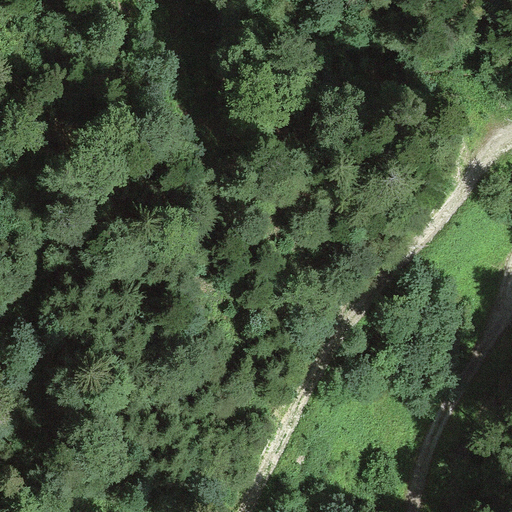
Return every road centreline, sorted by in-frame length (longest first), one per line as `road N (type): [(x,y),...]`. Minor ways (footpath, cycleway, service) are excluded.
road 1 (track): [(511,132),(494,144),(313,382),(246,511)]
road 2 (track): [(0,443),(36,282),(44,195)]
road 3 (track): [(511,304),(435,431),(413,511)]
